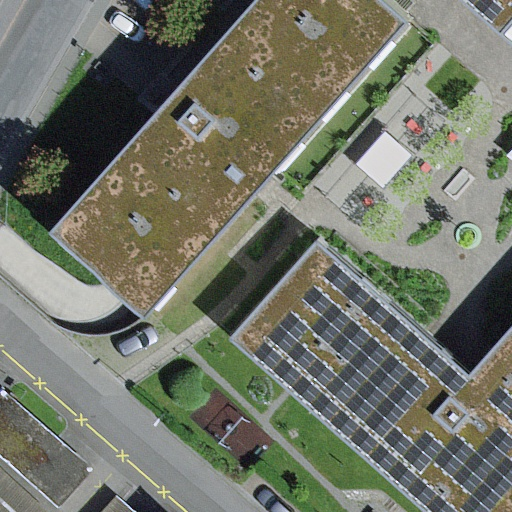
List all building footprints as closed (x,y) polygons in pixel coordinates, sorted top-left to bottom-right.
[(370,0),(253,0),(50,231),(128,300),(144,314),(398,25),(370,0)] [(511,0),(453,0),(511,50),(511,0)] [(511,511),(511,418),(465,377),(322,250),(240,342),(431,511),(511,511)] [(511,324),(465,377),(511,418),(511,324)] [(0,400),(0,445),(63,504),(94,471),(8,392),(0,400)]
